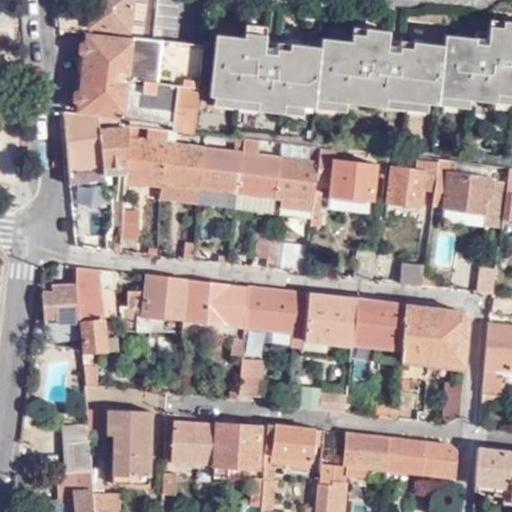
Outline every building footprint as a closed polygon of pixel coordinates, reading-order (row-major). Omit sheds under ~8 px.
[(57,4),(58,30),(87,34),(88,27),(108,30),(107,38),(124,39),(124,37),(130,0),(90,0),(89,9),(80,7),(57,4)] [(81,0),(80,7),(89,9),(90,0),(81,0)] [(130,0),(124,37),(139,39),(144,0),(130,0)] [(486,23),(485,37),(483,64),(471,62),(474,36),(442,32),(441,42),(410,40),(410,45),(397,44),(395,71),(382,70),(385,43),(386,28),(362,25),(362,31),(349,31),(349,39),(320,35),(318,45),(287,40),(286,47),(275,46),(272,73),(258,71),(261,45),(262,33),(242,30),(242,36),(214,33),(206,94),(254,99),(253,107),(282,110),(283,102),(312,106),(313,97),(383,104),(384,97),(434,102),(435,94),(491,99),(492,92),(511,93),(511,19),(500,18),(500,24),(486,23)] [(483,64),(485,37),(474,36),(471,62),(483,64)] [(123,109),(123,113),(130,113),(129,120),(136,120),(168,125),(175,126),(190,128),(199,51),(148,43),(123,41),(86,37),(78,105),(123,109)] [(149,39),(148,43),(199,51),(199,44),(149,39)] [(395,71),(397,44),(385,43),(382,70),(395,71)] [(275,46),(261,45),(258,71),(272,73),(275,46)] [(123,113),(64,110),(62,110),(68,182),(86,181),(87,186),(103,186),(103,179),(105,169),(126,168),(129,120),(130,113),(123,113)] [(136,120),(129,120),(126,168),(125,176),(163,181),(167,138),(135,134),(136,120)] [(168,125),(167,138),(163,181),(200,185),(204,144),(174,140),(175,126),(168,125)] [(241,149),(237,190),(274,194),(278,154),(257,152),(258,136),(243,134),(241,149)] [(0,135),(0,179),(7,181),(16,138),(0,135)] [(204,144),(200,185),(237,190),(241,149),(204,144)] [(278,154),(274,194),(271,211),(280,212),(282,196),(311,200),(319,145),(312,144),(310,158),(278,154)] [(311,200),(309,215),(308,225),(319,227),(321,213),(318,213),(318,191),(320,184),(329,186),(328,194),(371,200),(376,164),(362,161),(363,150),(346,148),(346,160),(335,159),(335,147),(319,145),(311,200)] [(437,171),(437,161),(417,159),(416,168),(391,165),(385,202),(421,206),(425,170),(437,171)] [(450,160),(438,159),(437,161),(437,171),(428,239),(435,240),(441,189),(446,190),(444,207),(485,214),(486,209),(504,211),(509,179),(490,177),(490,173),(449,169),(450,160)] [(511,168),(510,168),(509,179),(504,211),(503,216),(511,217),(511,168)] [(163,181),(125,176),(125,193),(162,197),(163,181)] [(200,185),(163,181),(162,197),(199,202),(200,185)] [(237,190),(200,185),(199,202),(235,206),(237,190)] [(274,194),(237,190),(235,206),(271,211),(274,194)] [(282,196),(280,212),(309,215),(311,200),(282,196)] [(207,206),(199,205),(197,219),(206,220),(207,206)] [(122,226),(122,238),(138,240),(140,210),(124,209),(123,217),(122,226)] [(111,225),(122,226),(123,217),(111,216),(111,225)] [(511,217),(503,216),(501,226),(511,228),(511,217)] [(269,236),(270,220),(259,218),(258,233),(255,233),(252,251),(266,252),(269,236)] [(266,252),(265,267),(273,268),(276,236),(269,236),(266,252)] [(184,242),(182,258),(193,260),(194,250),(195,242),(184,242)] [(114,243),(113,251),(121,252),(121,243),(114,243)] [(148,246),(156,256),(157,247),(148,246)] [(371,280),(375,251),(357,248),(353,278),(371,280)] [(194,250),(193,260),(205,261),(206,251),(194,250)] [(230,264),(231,255),(218,254),(217,263),(230,264)] [(293,261),(292,270),(303,272),(304,263),(293,261)] [(402,263),(399,283),(400,283),(421,286),(422,279),(424,265),(402,263)] [(77,309),(98,310),(107,311),(107,316),(115,317),(112,288),(115,288),(114,271),(74,266),(77,309)] [(136,315),(182,320),(187,279),(146,275),(149,305),(127,303),(117,303),(117,308),(119,308),(118,311),(121,312),(120,318),(122,318),(121,326),(135,327),(136,315)] [(127,303),(149,305),(146,275),(145,275),(144,291),(128,289),(127,303)] [(242,330),(246,285),(187,279),(182,320),(181,332),(230,337),(229,354),(240,355),(242,330)] [(53,322),(77,321),(76,308),(75,285),(52,285),(52,292),(37,292),(34,318),(38,318),(38,322),(44,322),(44,316),(53,316),(53,322)] [(252,325),(291,329),(290,342),(301,343),(302,337),(302,331),(306,292),(246,285),(242,330),(251,331),(252,325)] [(350,343),(354,298),(306,292),(302,331),(302,337),(350,343)] [(401,349),(404,303),(354,298),(350,343),(401,349)] [(400,358),(464,366),(467,320),(459,310),(404,303),(401,349),(400,358)] [(106,318),(115,317),(107,316),(107,311),(98,310),(77,309),(78,320),(106,318)] [(107,336),(106,318),(78,320),(81,354),(92,354),(119,352),(118,336),(107,336)] [(511,326),(488,324),(481,394),(510,396),(511,378),(503,378),(504,368),(511,368),(511,326)] [(93,365),(92,354),(81,354),(83,382),(87,382),(96,383),(96,374),(97,365),(93,365)] [(236,392),(236,394),(259,396),(262,359),(239,357),(236,392)] [(460,417),(462,383),(444,381),(442,415),(446,424),(460,417)] [(227,398),(236,399),(236,394),(236,392),(228,391),(227,398)] [(342,411),(343,394),(318,391),(316,407),(342,411)] [(111,472),(148,474),(150,408),(107,407),(106,432),(112,432),(111,472)] [(216,418),(209,416),(209,423),(171,420),(168,460),(212,464),(216,424),(216,418)] [(321,429),(265,423),(262,456),(310,441),(319,442),(321,429)] [(212,464),(211,476),(223,478),(225,465),(255,468),(259,428),(216,424),(212,464)] [(386,436),(343,432),(342,463),(342,465),(317,462),(312,511),(340,511),(344,475),(366,478),(367,466),(383,468),(386,436)] [(450,444),(386,436),(383,468),(448,475),(448,481),(453,481),(456,452),(450,444)] [(84,511),(120,511),(119,494),(91,494),(87,440),(84,441),(85,471),(84,511)] [(85,471),(84,441),(62,442),(65,472),(85,471)] [(509,498),(511,498),(511,451),(477,448),(475,483),(510,486),(509,498)] [(260,507),(259,511),(291,511),(273,462),(263,461),(262,480),(260,507)] [(84,511),(85,471),(65,472),(60,472),(60,499),(60,511),(84,511)] [(148,482),(148,474),(111,472),(110,481),(148,482)] [(172,473),(160,473),(158,493),(171,494),(172,473)] [(252,479),(249,507),(257,508),(260,479),(252,479)] [(45,511),(60,511),(60,499),(45,499),(45,511)]
